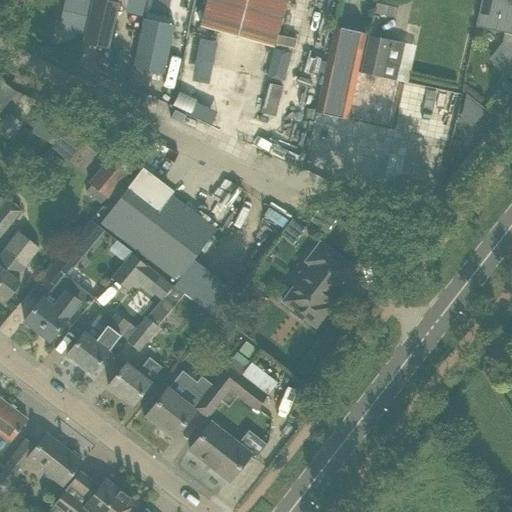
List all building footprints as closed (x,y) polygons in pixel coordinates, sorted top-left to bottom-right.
[(74,0),(68,0),(61,31),(78,35),(86,3),(74,0)] [(92,0),(82,44),(106,49),(117,3),(106,0),(92,0)] [(206,0),(199,26),(272,47),(285,0),(206,0)] [(511,0),(482,0),(476,26),(511,34),(511,43),(495,64),(511,77),(511,0)] [(142,19),(132,68),(163,74),(173,25),(142,19)] [(334,27),(316,113),(346,119),(364,33),(334,27)] [(383,64),(388,40),(368,36),(360,73),(395,81),(398,67),(383,64)] [(272,49),(268,65),(285,69),(289,53),(272,49)] [(265,99),(261,114),(274,117),(278,103),(265,99)] [(67,163),(86,140),(68,126),(50,148),(67,163)] [(88,184),(105,198),(132,166),(114,152),(88,184)] [(138,172),(99,223),(99,224),(104,228),(175,282),(215,230),(138,172)] [(0,205),(0,235),(21,210),(6,198),(0,205)] [(317,211),(309,221),(328,235),(338,221),(317,211)] [(0,295),(6,300),(20,282),(14,278),(26,264),(38,248),(15,231),(3,247),(0,251),(0,295)] [(301,321),(304,318),(314,327),(329,307),(324,304),(352,268),(319,242),(305,262),(310,265),(304,273),(300,270),(292,282),(295,284),(282,301),(293,310),(290,313),(301,321)] [(36,305),(23,321),(49,340),(61,325),(77,303),(84,308),(92,297),(73,283),(65,277),(80,258),(66,247),(41,277),(52,286),(43,298),(42,297),(36,305)] [(131,254),(111,279),(128,293),(137,282),(148,290),(159,277),(148,268),(131,254)] [(202,268),(182,294),(214,317),(234,292),(202,268)] [(171,285),(147,315),(145,317),(144,316),(139,323),(141,325),(128,341),(126,340),(125,341),(137,352),(157,327),(156,326),(182,294),(171,285)] [(78,338),(66,354),(91,373),(103,357),(108,351),(108,350),(118,336),(128,324),(116,314),(96,340),(84,330),(78,338)] [(107,386),(132,405),(161,368),(147,358),(137,371),(125,363),(107,386)] [(231,388),(240,376),(239,375),(244,369),(230,359),(210,384),(201,377),(196,382),(181,370),(146,416),(172,437),(193,410),(206,420),(231,388)] [(266,396),(240,376),(231,388),(256,408),(266,396)] [(0,454),(27,420),(4,402),(0,407),(0,454)] [(189,450),(228,481),(249,454),(210,423),(189,450)] [(81,461),(80,461),(81,456),(74,451),(70,453),(45,434),(35,447),(25,439),(13,455),(4,467),(0,471),(0,493),(1,494),(27,462),(60,487),(81,461)] [(124,511),(133,501),(104,479),(99,487),(79,471),(47,511),(124,511)]
